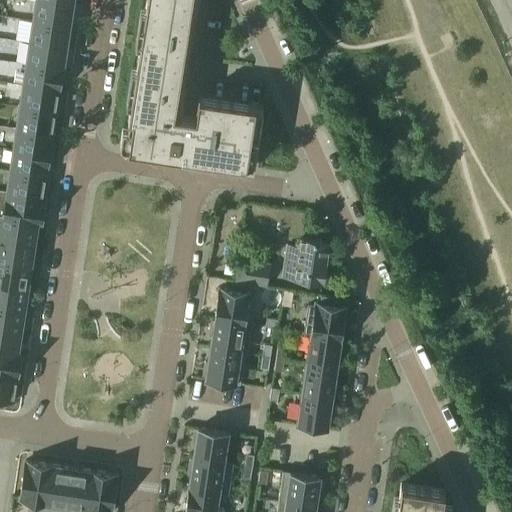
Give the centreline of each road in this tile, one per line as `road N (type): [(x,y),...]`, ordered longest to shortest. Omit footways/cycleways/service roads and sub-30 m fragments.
road 1 (residential): [(85,157),(39,435)]
road 2 (residential): [(197,176),(154,453)]
road 3 (residential): [(326,182),(247,0)]
road 4 (residential): [(108,0),(85,157)]
road 5 (residential): [(476,511),(419,386)]
road 6 (residential): [(197,176),(298,191),(326,182)]
road 7 (residential): [(379,300),(326,182)]
